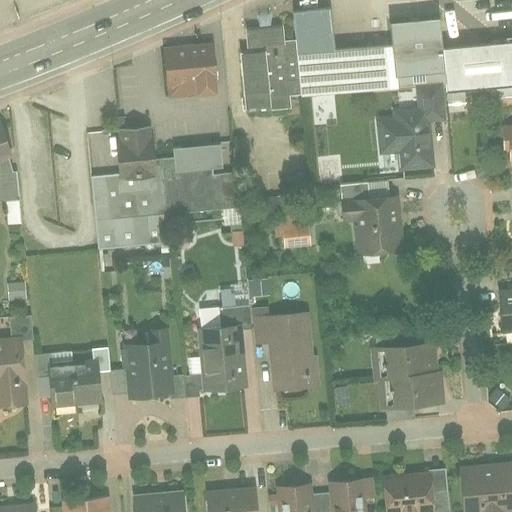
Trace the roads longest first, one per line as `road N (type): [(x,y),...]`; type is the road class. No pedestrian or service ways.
road 1 (residential): [(477,426),(0,469)]
road 2 (residential): [(477,426),(456,208)]
road 3 (tertiary): [(176,0),(0,76)]
